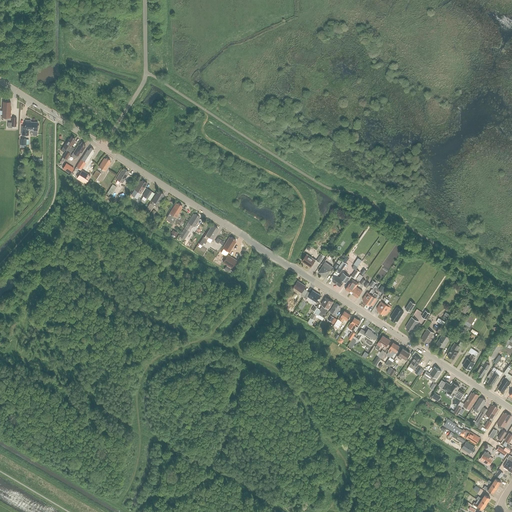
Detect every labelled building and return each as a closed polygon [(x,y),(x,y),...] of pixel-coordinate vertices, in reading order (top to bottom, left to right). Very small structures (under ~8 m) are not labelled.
[(11,117),(11,108),(11,102),(3,101),(3,117),(11,117)] [(37,134),(38,123),(30,122),(31,120),(26,120),(26,126),(22,126),(22,135),(29,135),(29,130),(32,130),(32,134),(33,135),(36,135),(37,134)] [(69,138),(61,151),(64,152),(65,150),(66,151),(63,157),(62,160),(64,162),(66,159),(66,160),(69,155),(70,154),(68,152),(72,147),(75,141),(74,140),(75,139),(72,136),(70,139),(69,138)] [(82,153),(86,147),(85,146),(85,145),(82,142),(80,145),(79,144),(72,155),(77,158),(81,152),(82,153)] [(77,167),(81,170),(86,162),(87,163),(94,152),(93,151),(94,150),(90,148),(89,150),(88,150),(77,167)] [(99,167),(105,171),(111,162),(110,162),(110,160),(106,158),(106,159),(104,158),(99,167)] [(71,174),(72,171),(74,169),(66,164),(63,169),(71,174)] [(123,183),(129,173),(127,173),(128,171),(124,169),(124,170),(122,169),(116,179),(123,183)] [(82,170),(77,178),(86,183),(90,175),(82,170)] [(96,171),(93,176),(97,179),(101,173),(96,171)] [(146,183),(142,181),(142,182),(140,181),(130,197),(136,201),(147,185),(145,184),(146,183)] [(112,185),(108,193),(112,195),(117,187),(112,185)] [(147,191),(145,194),(143,196),(147,199),(152,192),(148,189),(147,191)] [(158,192),(152,201),(158,205),(164,196),(163,195),(164,194),(160,191),(159,193),(158,192)] [(149,213),(154,206),(150,203),(145,211),(149,213)] [(172,224),(176,218),(183,208),(181,207),(182,206),(178,203),(178,204),(176,203),(166,219),(172,224)] [(152,218),(156,212),(154,210),(149,216),(146,214),(144,216),(150,220),(152,218)] [(194,214),(188,223),(193,226),(195,227),(200,219),(199,218),(199,217),(196,214),(195,215),(194,214)] [(188,223),(185,228),(190,231),(193,226),(188,223)] [(203,237),(201,241),(203,243),(205,244),(207,241),(209,237),(212,239),(218,230),(217,230),(218,228),(214,226),(213,227),(212,226),(204,238),(203,237)] [(185,228),(179,236),(184,240),(190,231),(185,228)] [(223,248),(224,249),(229,252),(236,242),(235,241),(236,240),(232,237),(231,238),(230,237),(223,248)] [(228,254),(224,262),(232,267),(237,260),(228,254)] [(311,267),(316,260),(307,254),(302,261),(311,267)] [(321,254),(316,261),(320,263),(325,256),(321,254)] [(323,265),(318,273),(326,277),(330,270),(333,267),(325,262),(323,265)] [(343,262),(336,271),(338,273),(339,273),(346,264),(345,263),(343,262)] [(351,277),(354,279),(360,272),(357,270),(357,269),(351,277)] [(335,278),(333,281),(340,286),(344,281),(346,283),(349,278),(343,273),(340,278),(336,276),(335,278)] [(358,283),(354,280),(353,279),(350,282),(345,289),(351,293),(356,287),(358,283)] [(298,281),(293,287),(302,293),(300,295),(303,297),(307,292),(304,290),(304,289),(306,286),(298,281)] [(378,287),(380,283),(378,286),(376,285),(373,290),(372,289),(369,293),(367,292),(362,299),(364,300),(363,301),(367,304),(374,292),(378,287)] [(358,298),(362,291),(356,287),(351,293),(358,298)] [(307,292),(303,297),(307,299),(308,297),(317,302),(321,296),(312,290),(310,294),(307,292)] [(378,295),(374,292),(367,304),(370,306),(371,305),(372,306),(377,299),(376,298),(378,295)] [(326,314),(325,313),(333,302),(326,297),(321,305),(323,306),(320,310),(321,311),(319,315),(324,318),(326,314)] [(381,313),(389,300),(387,299),(384,303),(381,301),(377,308),(378,309),(377,310),(381,313)] [(391,308),(386,304),(389,301),(389,300),(381,313),(384,315),(385,314),(387,315),(391,308)] [(411,301),(405,309),(410,312),(416,304),(411,301)] [(336,315),(340,308),(339,307),(340,306),(336,304),(336,305),(335,304),(330,311),(336,315)] [(401,316),(404,312),(397,307),(391,317),(392,318),(391,319),(395,322),(396,321),(397,322),(400,318),(402,316),(401,316)] [(422,316),(427,319),(430,313),(426,310),(422,316)] [(342,316),(340,320),(342,321),(344,318),(347,320),(351,315),(344,311),(341,316),(342,316)] [(357,327),(361,322),(354,317),(348,327),(353,330),(356,326),(357,327)] [(412,331),(419,322),(412,317),(406,327),(407,328),(406,329),(410,332),(411,331),(412,331)] [(334,325),(334,326),(336,328),(338,329),(342,322),(338,319),(334,325)] [(439,333),(443,326),(440,324),(435,330),(439,333)] [(373,343),(378,336),(371,332),(368,330),(366,333),(361,329),(358,334),(360,336),(357,339),(360,341),(363,337),(363,338),(364,337),(367,339),(366,341),(366,342),(370,345),(372,345),(373,343)] [(431,338),(434,333),(427,329),(422,338),(423,338),(422,340),(426,342),(427,341),(430,343),(432,339),(431,338)] [(494,358),(503,344),(497,340),(503,332),(500,330),(494,339),(496,340),(488,352),(486,351),(480,361),(484,363),(489,355),(494,358)] [(444,347),(450,337),(443,333),(437,343),(444,347)] [(386,347),(390,340),(382,335),(375,347),(378,349),(382,344),(386,347)] [(396,352),(400,347),(393,343),(390,348),(388,351),(391,353),(393,350),(396,352)] [(456,352),(460,346),(455,343),(451,348),(452,349),(447,356),(454,360),(458,353),(456,352)] [(468,352),(472,354),(469,359),(467,358),(463,366),(470,370),(474,363),(473,362),(479,353),(471,348),(468,352)] [(406,360),(410,354),(403,349),(397,357),(401,359),(402,357),(406,360)] [(411,363),(409,366),(414,369),(414,370),(417,366),(421,360),(416,356),(411,363)] [(481,378),(489,365),(486,363),(483,367),(481,366),(477,372),(478,374),(477,375),(481,378)] [(509,366),(503,374),(506,375),(504,378),(509,382),(511,377),(511,376),(507,373),(511,367),(509,366)] [(423,375),(423,377),(426,379),(427,380),(428,378),(430,380),(429,381),(431,382),(433,380),(433,381),(435,382),(442,371),(435,367),(430,374),(426,371),(423,375)] [(498,377),(499,376),(495,372),(492,370),(487,377),(490,378),(488,382),(493,385),(498,377)] [(502,383),(498,388),(504,392),(508,386),(511,382),(504,378),(501,382),(502,383)] [(446,382),(442,388),(447,392),(453,396),(454,396),(454,395),(461,399),(464,394),(457,390),(460,387),(453,382),(451,385),(446,382)] [(442,396),(435,392),(432,397),(439,401),(442,396)] [(471,408),(479,396),(474,392),(473,394),(472,393),(464,404),(471,408)] [(480,411),(486,402),(485,401),(486,400),(482,398),(481,399),(480,398),(474,407),(480,411)] [(492,419),(498,410),(497,409),(498,408),(494,405),(493,406),(491,405),(489,409),(489,410),(486,415),(492,419)] [(457,415),(462,408),(458,406),(453,413),(457,415)] [(479,417),(476,421),(479,423),(482,418),(484,414),(481,412),(479,417)] [(505,428),(511,418),(511,416),(506,413),(505,414),(504,413),(498,423),(505,428)] [(448,419),(443,426),(452,431),(456,425),(448,419)] [(501,440),(506,432),(503,430),(498,438),(501,440)] [(470,432),(467,436),(461,433),(460,435),(466,439),(475,444),(476,443),(477,444),(480,440),(478,439),(479,437),(470,432)] [(475,447),(466,441),(465,444),(462,449),(470,454),(471,453),(473,454),(475,449),(474,449),(475,447)] [(501,444),(497,451),(505,456),(506,454),(508,455),(511,450),(501,444)] [(490,465),(493,459),(490,457),(484,453),(480,460),(488,465),(488,464),(490,465)] [(489,480),(487,482),(492,485),(497,488),(501,482),(496,479),(493,483),(489,480)] [(485,486),(483,488),(488,491),(493,494),(497,488),(492,485),(489,489),(485,486)] [(478,496),(477,498),(478,499),(481,501),(486,504),(490,498),(485,495),(482,499),(478,496)] [(474,502),(473,504),(477,507),(482,510),(486,504),(481,501),(478,505),(476,503),(474,502)]
